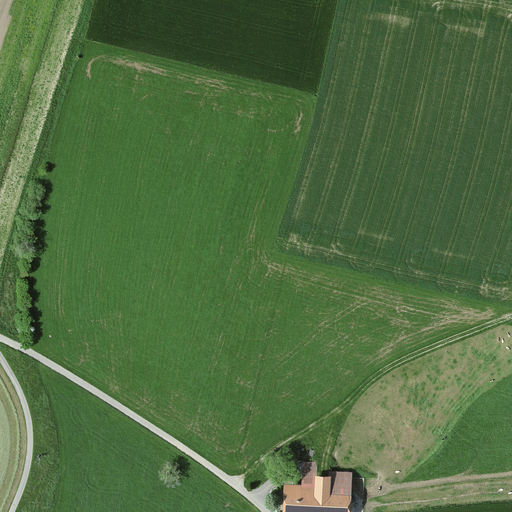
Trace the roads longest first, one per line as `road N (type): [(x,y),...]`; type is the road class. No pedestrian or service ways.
road 1 (track): [(235,485),(281,442),(403,360),(492,324)]
road 2 (unclassified): [(0,368),(25,413),(30,444),(11,511)]
